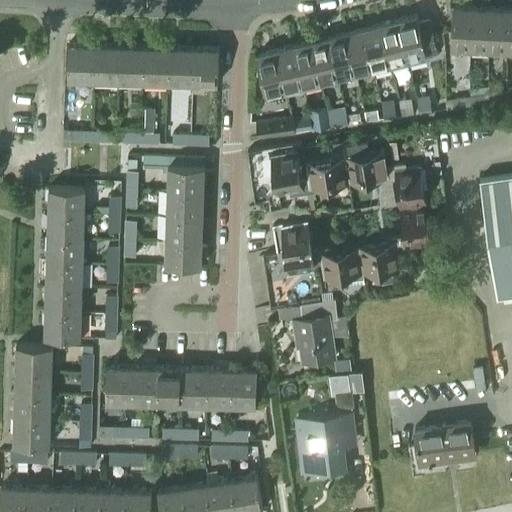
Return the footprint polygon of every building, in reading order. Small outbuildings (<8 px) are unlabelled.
[(453,4),(451,45),(470,46),(472,5),(453,4)] [(472,5),(470,46),(471,46),(488,47),(490,6),(472,5)] [(490,6),(488,47),(489,47),(506,48),(508,6),(490,6)] [(433,28),(421,31),(417,13),(398,18),(407,58),(439,51),(435,35),(433,28)] [(390,63),(407,58),(398,18),(380,22),(390,63)] [(372,67),(390,63),(380,22),(363,26),(372,67)] [(355,71),(372,67),(363,26),(345,30),(355,71)] [(337,76),(355,71),(345,30),(327,35),(337,76)] [(319,80),(337,76),(327,35),(310,39),(319,80)] [(302,84),(319,80),(310,39),(292,43),(302,84)] [(93,78),(94,41),(69,41),(68,77),(93,78)] [(120,42),(95,41),(94,41),(93,78),(119,78),(120,42)] [(144,43),(120,42),(119,78),(144,79),(144,43)] [(169,44),(144,43),(144,79),(168,80),(169,44)] [(285,88),(302,84),(292,43),(275,47),(285,88)] [(194,44),(169,44),(168,80),(193,81),(194,44)] [(193,81),(218,81),(220,45),(194,44),(193,81)] [(267,93),(285,88),(275,47),(257,52),(267,93)] [(488,92),(489,101),(502,99),(501,90),(488,92)] [(484,92),(470,94),(472,103),(485,101),(484,92)] [(467,104),(466,94),(453,96),(454,106),(467,104)] [(418,102),(419,112),(432,110),(431,100),(418,102)] [(144,130),(154,130),(155,105),(145,105),(144,130)] [(365,110),(366,120),(379,117),(377,108),(365,110)] [(363,120),(361,111),(348,113),(349,122),(363,120)] [(309,113),(293,116),(295,130),(308,127),(312,126),(309,113)] [(327,115),(328,124),(344,122),(342,113),(327,115)] [(292,114),(274,117),(277,133),(295,130),(293,116),(292,114)] [(313,126),(328,124),(327,115),(311,118),(313,126)] [(274,117),(258,119),(261,135),(277,133),(274,117)] [(92,139),(92,128),(63,127),(63,138),(92,139)] [(117,139),(117,129),(92,128),(92,139),(117,139)] [(141,140),(142,130),(117,129),(117,139),(141,140)] [(160,130),(154,130),(144,130),(142,130),(141,140),(160,141),(160,130)] [(190,142),(191,131),(171,130),(171,141),(190,142)] [(190,142),(209,143),(209,132),(191,131),(190,142)] [(368,137),(343,141),(344,146),(349,180),(371,177),(377,176),(378,179),(378,181),(392,178),(390,163),(386,164),(384,149),(370,151),(368,137)] [(309,175),(305,176),(307,191),(322,189),(322,187),(322,184),(327,184),(349,180),(344,146),(343,141),(343,140),(333,141),(334,147),(335,157),(307,161),(309,175)] [(248,149),(247,149),(247,151),(249,162),(273,158),(271,145),(268,146),(248,149)] [(297,148),(272,151),(273,158),(275,170),(275,171),(276,183),(277,184),(278,191),(289,189),(290,194),(307,191),(305,176),(301,176),(297,148)] [(273,158),(249,162),(251,175),(275,171),(275,170),(273,158)] [(405,161),(390,163),(392,178),(397,178),(400,199),(401,205),(426,202),(420,164),(406,166),(405,161)] [(168,187),(204,189),(205,163),(169,162),(168,187)] [(127,186),(138,186),(138,168),(128,168),(127,186)] [(275,171),(251,175),(253,187),(277,184),(276,183),(275,171)] [(511,171),(480,176),(497,295),(511,292),(511,171)] [(49,209),(85,211),(85,185),(50,184),(49,209)] [(277,184),(253,187),(255,200),(268,198),(278,197),(278,191),(277,184)] [(137,204),(138,186),(127,186),(127,204),(137,204)] [(203,213),(204,189),(168,187),(167,212),(203,213)] [(120,212),(120,194),(110,193),(109,211),(120,212)] [(426,202),(401,205),(401,207),(405,234),(401,234),(403,250),(407,249),(406,245),(432,241),(426,202)] [(84,235),(85,211),(49,209),(48,235),(84,235)] [(119,230),(120,212),(109,211),(109,229),(119,230)] [(203,238),(203,213),(167,212),(167,237),(203,238)] [(136,236),(137,218),(126,217),(125,236),(136,236)] [(282,223),(273,224),(273,225),(277,249),(277,253),(286,252),(288,265),(288,267),(318,263),(315,247),(312,248),(308,221),(308,219),(291,222),(282,223)] [(387,241),(359,245),(363,271),(401,265),(399,250),(403,250),(401,234),(386,237),(387,241)] [(83,260),(84,235),(48,235),(47,259),(83,260)] [(135,254),(136,236),(125,236),(125,254),(135,254)] [(202,263),(203,238),(167,237),(166,262),(202,263)] [(118,261),(119,243),(108,243),(108,261),(118,261)] [(320,246),(315,247),(318,263),(322,262),(324,277),(342,274),(343,283),(364,280),(363,271),(359,245),(321,251),(320,246)] [(277,253),(263,255),(265,268),(288,265),(286,252),(277,253)] [(82,285),(83,260),(47,259),(47,284),(82,285)] [(118,279),(118,261),(108,261),(107,279),(118,279)] [(265,268),(266,281),(290,277),(288,267),(288,265),(265,268)] [(290,277),(266,281),(268,293),(292,290),(290,277)] [(82,310),(82,285),(47,284),(46,309),(82,310)] [(292,290),(268,293),(270,306),(271,306),(278,305),(278,306),(294,303),(292,290)] [(117,311),(117,293),(107,293),(106,311),(117,311)] [(303,314),(292,316),(297,345),(299,344),(302,360),(336,354),(333,333),(346,331),(344,317),(344,312),(339,313),(336,297),(334,297),(327,298),(324,299),(301,302),(303,314)] [(81,335),(82,310),(46,309),(45,334),(81,335)] [(116,329),(117,311),(106,311),(106,329),(116,329)] [(52,368),(53,342),(17,341),(16,367),(52,368)] [(92,369),(93,351),(83,351),(82,369),(92,369)] [(132,399),(133,363),(108,362),(107,398),(132,399)] [(158,364),(134,363),(133,363),(132,399),(157,400),(158,364)] [(183,365),(158,364),(157,400),(182,401),(183,365)] [(208,365),(207,365),(183,365),(182,401),(206,401),(208,365)] [(232,366),(208,365),(206,401),(231,402),(232,366)] [(232,366),(231,402),(257,403),(258,367),(232,366)] [(51,393),(52,368),(16,367),(16,391),(51,393)] [(92,387),(92,369),(82,369),(82,387),(92,387)] [(349,370),(333,372),(335,383),(351,381),(349,370)] [(51,417),(51,393),(16,391),(15,416),(51,417)] [(80,418),(92,419),(92,400),(80,400),(80,418)] [(296,416),(302,470),(347,464),(344,443),(356,442),(353,409),(296,416)] [(50,443),(51,417),(15,416),(14,442),(50,443)] [(91,437),(92,419),(80,418),(79,437),(91,437)] [(417,443),(409,444),(411,465),(419,463),(448,459),(453,459),(476,456),(472,431),(471,418),(414,426),(416,435),(417,443)] [(113,423),(113,435),(131,435),(131,424),(113,423)] [(131,424),(131,435),(149,436),(149,424),(131,424)] [(180,437),(181,425),(163,424),(162,436),(180,437)] [(181,425),(180,437),(199,437),(199,425),(181,425)] [(230,438),(230,427),(212,426),(212,437),(230,438)] [(230,438),(248,438),(248,428),(230,427),(230,438)] [(179,453),(179,441),(162,441),(162,451),(179,453)] [(179,441),(179,453),(197,454),(197,442),(179,441)] [(229,454),(230,444),(212,443),(211,453),(229,454)] [(247,454),(247,444),(230,444),(229,454),(247,454)] [(30,448),(14,448),(11,448),(11,458),(29,458),(30,448)] [(30,448),(29,458),(47,459),(48,449),(30,448)] [(78,461),(79,449),(60,449),(60,460),(78,461)] [(79,449),(78,461),(97,461),(97,450),(79,449)] [(110,450),(109,462),(128,462),(128,451),(110,450)] [(146,451),(128,451),(128,462),(146,463),(146,451)] [(232,476),(237,511),(240,511),(263,509),(258,473),(232,476)] [(212,511),(237,511),(232,476),(208,480),(212,511)] [(187,511),(212,511),(208,480),(183,484),(187,511)] [(26,511),(27,484),(2,483),(1,511),(26,511)] [(51,511),(52,485),(28,484),(27,484),(26,511),(51,511)] [(161,511),(187,511),(183,484),(158,487),(161,511)] [(76,511),(77,485),(52,485),(51,511),(76,511)] [(101,511),(102,486),(77,485),(76,511),(101,511)] [(126,511),(127,487),(126,487),(102,486),(101,511),(126,511)] [(127,487),(126,511),(151,511),(152,487),(127,487)]
